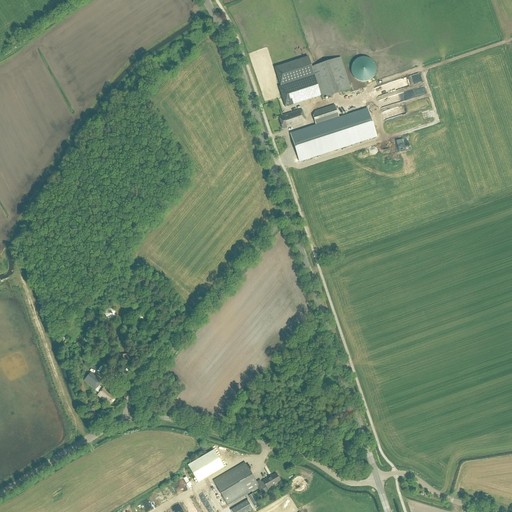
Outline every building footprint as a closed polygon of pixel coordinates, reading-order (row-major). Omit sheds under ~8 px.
[(285,108),(321,96),(311,67),(308,57),(274,68),(281,87),(279,88),(285,108)] [(350,68),(350,72),(352,75),(353,78),(356,81),(360,82),(363,83),(367,82),(370,80),(373,78),(375,75),(376,72),(376,68),(375,64),(373,61),(370,59),(367,57),(363,57),(360,57),(356,59),(353,61),(351,64),(350,68)] [(341,58),(311,67),(321,96),(322,99),(351,89),(341,58)] [(381,98),(357,105),(359,111),(383,104),(381,98)] [(316,127),(340,119),(339,116),(336,105),(315,112),(313,116),(316,127)] [(283,129),(306,122),(302,109),(279,117),(283,129)] [(340,119),(316,127),(292,134),(301,161),(378,137),(369,110),(340,119)] [(118,356),(119,363),(131,362),(130,354),(118,356)] [(106,386),(103,389),(99,385),(102,382),(91,373),(84,381),(99,394),(98,395),(110,406),(118,397),(106,386)] [(198,483),(224,467),(214,450),(187,465),(198,483)] [(257,483),(245,463),(214,482),(228,506),(258,488),(260,491),(266,487),(263,481),(261,482),(260,481),(257,483)] [(263,481),(266,487),(268,490),(273,487),(272,486),(280,481),(277,474),(270,478),(270,477),(263,481)] [(153,491),(155,495),(159,493),(161,498),(165,496),(163,493),(165,492),(162,487),(153,491)] [(195,496),(172,510),(172,511),(180,511),(198,502),(195,496)] [(230,510),(231,511),(247,511),(253,509),(248,500),(230,510)]
